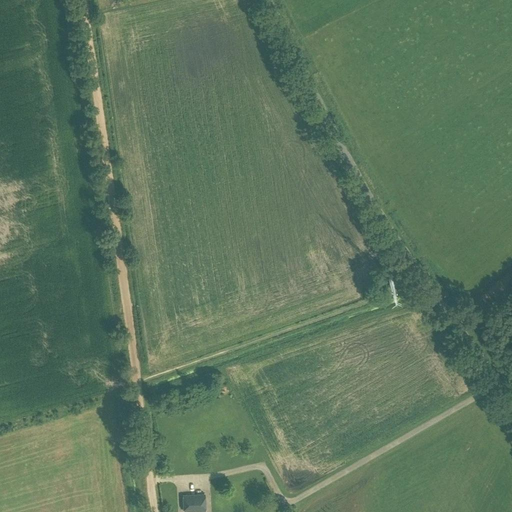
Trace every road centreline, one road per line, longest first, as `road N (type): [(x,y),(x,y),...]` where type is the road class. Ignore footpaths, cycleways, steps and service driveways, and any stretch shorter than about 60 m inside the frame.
road 1 (track): [(154,511),(81,0)]
road 2 (unclassified): [(428,286),(342,156),(266,0)]
road 3 (residential): [(511,405),(428,286)]
